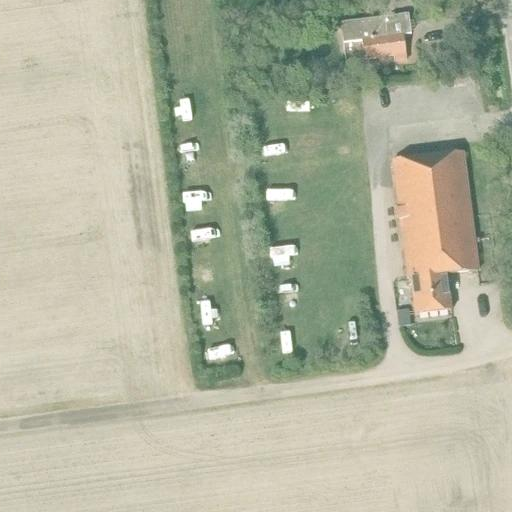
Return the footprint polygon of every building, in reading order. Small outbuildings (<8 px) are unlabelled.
[(330,11),(312,14),(315,33),(333,30),(330,11)] [(310,13),(295,15),(297,27),(312,25),(310,13)] [(409,14),(340,22),(342,43),(362,41),(364,59),(394,56),(395,62),(406,60),(403,35),(412,34),(409,14)] [(408,282),(446,277),(477,273),(462,154),(392,163),(408,282)] [(446,277),(408,282),(408,284),(411,284),(415,317),(450,312),(446,277)]
